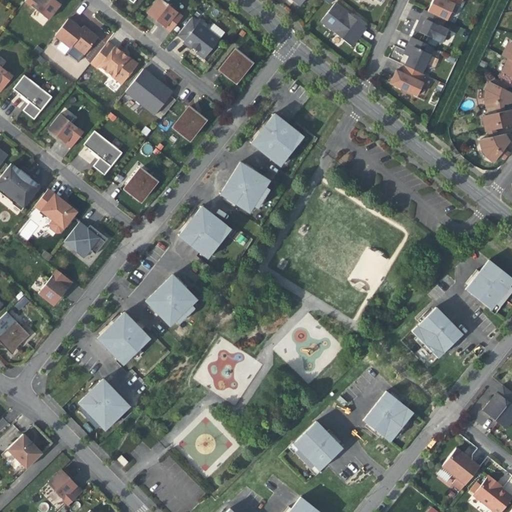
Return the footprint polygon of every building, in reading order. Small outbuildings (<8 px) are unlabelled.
[(25,0),(24,2),(47,20),(57,7),(48,0),(25,0)] [(166,0),(157,0),(149,11),(159,19),(157,21),(161,25),(170,32),(184,14),(166,0)] [(461,0),(432,0),(432,1),(427,11),(444,19),(447,20),(454,5),(458,7),(461,0)] [(334,3),(319,21),(334,33),(335,32),(343,39),(342,40),(350,46),(356,38),(360,34),(359,33),(364,27),(334,3)] [(427,11),(424,10),(420,19),(416,27),(421,30),(420,33),(442,43),(448,30),(441,27),(444,19),(427,11)] [(147,13),(157,21),(159,19),(149,11),(147,13)] [(198,22),(192,17),(177,35),(184,40),(183,42),(193,50),(204,58),(219,39),(208,30),(210,27),(201,19),(198,22)] [(80,30),(67,20),(54,37),(69,49),(72,46),(84,55),(97,39),(88,32),(82,27),(80,30)] [(433,47),(411,37),(408,45),(413,47),(408,56),(404,65),(421,73),(433,47)] [(113,48),(107,42),(90,63),(97,69),(99,66),(122,84),(137,64),(127,56),(114,46),(113,48)] [(502,55),(508,58),(511,59),(511,43),(508,49),(506,47),(502,55)] [(413,47),(408,45),(405,50),(403,54),(408,56),(413,47)] [(251,64),(234,50),(221,67),(238,80),(251,64)] [(511,59),(508,58),(504,65),(506,66),(503,73),(511,77),(511,59)] [(404,65),(400,72),(396,70),(394,75),(391,80),(396,83),(395,86),(417,96),(423,83),(420,82),(424,74),(421,73),(404,65)] [(0,90),(1,91),(13,76),(0,66),(0,90)] [(235,83),(238,80),(221,67),(218,70),(227,77),(235,83)] [(143,69),(125,92),(154,115),(172,93),(165,87),(164,88),(156,81),(157,80),(143,69)] [(22,110),(33,119),(51,97),(23,75),(13,88),(21,95),(29,101),(28,103),(22,110)] [(486,108),(496,106),(503,105),(511,102),(511,93),(505,89),(498,86),(489,82),(485,90),(484,99),(486,108)] [(24,101),(28,103),(29,101),(21,95),(20,97),(24,101)] [(496,110),(496,106),(486,108),(488,115),(497,113),(496,110)] [(197,115),(188,108),(175,124),(191,137),(204,121),(197,115)] [(485,131),(487,130),(494,129),(511,125),(511,109),(504,111),(497,113),(488,115),(484,115),(486,122),(484,123),(485,131)] [(299,133),(274,114),(263,128),(250,143),(275,163),(281,156),(285,159),(297,144),(293,141),(299,133)] [(77,152),(83,144),(89,137),(65,118),(55,131),(65,140),(63,142),(68,146),(77,152)] [(189,140),(191,137),(175,124),(172,127),(189,140)] [(89,137),(83,144),(91,151),(99,157),(98,159),(93,166),(104,175),(121,153),(94,131),(89,137)] [(509,132),(496,135),(489,137),(479,139),(480,147),(486,157),(493,163),(498,156),(504,160),(510,153),(504,148),(511,138),(511,137),(511,135),(509,132)] [(303,136),(299,133),(293,141),(297,144),(303,136)] [(285,159),(281,156),(275,163),(279,166),(285,159)] [(269,180),(240,162),(230,177),(219,194),(249,213),(269,180)] [(26,176),(11,163),(0,176),(0,191),(3,191),(23,207),(40,187),(26,176)] [(139,169),(126,186),(142,199),(156,182),(139,169)] [(140,202),(142,199),(126,186),(123,189),(131,195),(140,202)] [(62,201),(47,189),(34,206),(52,220),(49,224),(50,228),(55,233),(60,232),(76,212),(62,201)] [(23,207),(3,191),(0,191),(0,193),(21,210),(23,207)] [(226,226),(201,206),(190,221),(178,236),(203,256),(209,248),(212,251),(224,236),(221,233),(226,226)] [(87,228),(79,222),(63,242),(83,258),(90,250),(95,254),(105,241),(103,236),(94,229),(92,232),(87,228)] [(230,229),(226,226),(221,233),(224,236),(230,229)] [(240,234),(236,240),(243,245),(247,239),(240,234)] [(212,251),(209,248),(203,256),(207,259),(212,251)] [(348,282),(369,291),(379,266),(371,263),(373,258),(361,252),(348,282)] [(511,282),(511,278),(488,260),(465,289),(490,310),(495,304),(499,307),(506,298),(511,290),(511,288),(509,286),(511,282)] [(57,270),(38,293),(51,303),(59,293),(62,295),(66,289),(72,282),(57,270)] [(196,299),(172,275),(160,287),(145,301),(169,326),(196,299)] [(437,285),(428,293),(435,301),(444,293),(437,285)] [(19,310),(29,301),(24,296),(14,305),(19,310)] [(499,307),(495,304),(490,310),(494,313),(499,307)] [(462,334),(435,307),(411,331),(437,358),(449,347),(462,334)] [(29,335),(6,311),(0,317),(0,337),(13,351),(29,335)] [(146,335),(124,312),(111,324),(97,338),(119,361),(125,355),(129,358),(143,345),(139,341),(146,335)] [(149,338),(146,335),(139,341),(143,345),(149,338)] [(13,351),(0,337),(0,341),(2,344),(11,353),(13,351)] [(129,358),(125,355),(119,361),(122,365),(129,358)] [(116,392),(103,379),(90,391),(78,403),(104,430),(129,406),(116,392)] [(511,420),(511,392),(504,386),(498,394),(495,394),(482,410),(482,411),(494,420),(505,429),(511,420)] [(412,412),(385,391),(362,420),(389,442),(401,427),(412,412)] [(342,447),(315,421),(292,444),(297,449),(294,452),(310,468),(313,465),(318,470),(329,460),(342,447)] [(33,445),(22,434),(1,455),(15,469),(21,463),(26,468),(42,454),(33,445)] [(297,449),(292,444),(289,447),(294,452),(297,449)] [(463,454),(455,448),(441,465),(457,477),(452,483),(460,490),(479,466),(472,461),(470,462),(461,455),(463,454)] [(467,457),(463,454),(461,455),(470,462),(472,461),(467,457)] [(128,462),(121,455),(117,459),(124,466),(128,462)] [(318,470),(313,465),(310,468),(315,474),(318,470)] [(47,483),(68,504),(82,491),(76,484),(70,479),(68,481),(59,471),(47,483)] [(497,482),(488,475),(472,495),(492,510),(490,511),(500,511),(511,497),(500,488),(495,484),(497,482)] [(319,511),(300,496),(287,511),(319,511)]
